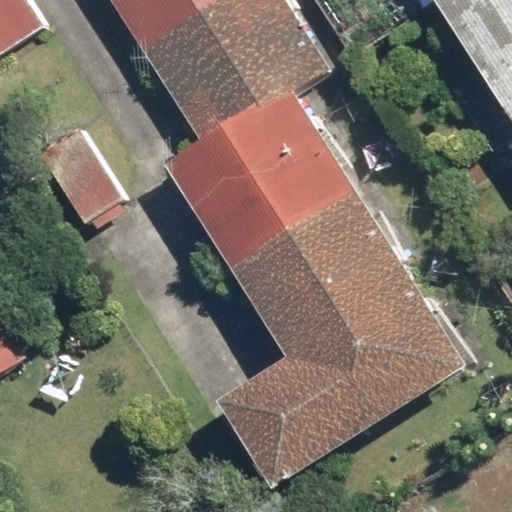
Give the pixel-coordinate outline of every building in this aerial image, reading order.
[(36,0),(0,0),(0,63),(55,28),(36,0)] [(118,0),(215,146),(178,170),(302,359),(231,405),(289,493),(486,365),(306,91),(344,67),(300,0),(118,0)] [(511,0),(446,0),(511,100),(511,0)] [(91,128),(48,155),(93,227),(136,200),(91,128)] [(0,299),(0,381),(37,357),(0,299)]
